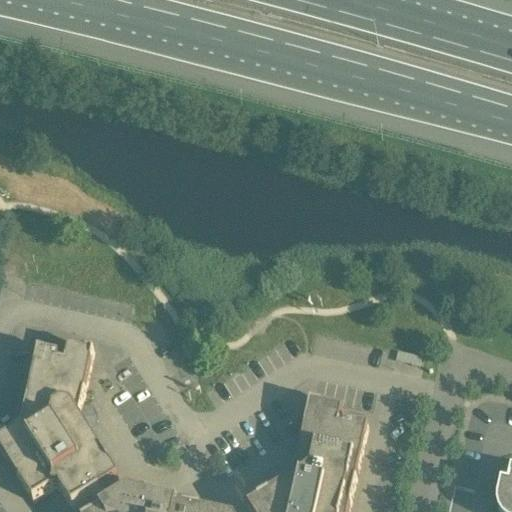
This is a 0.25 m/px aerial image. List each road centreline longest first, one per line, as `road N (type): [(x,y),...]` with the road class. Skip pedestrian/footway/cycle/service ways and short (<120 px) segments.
road 1 (motorway): [(85,0),(511,116)]
road 2 (motorway): [(511,52),(317,0)]
road 3 (unclassified): [(511,383),(482,373),(461,379),(426,511)]
